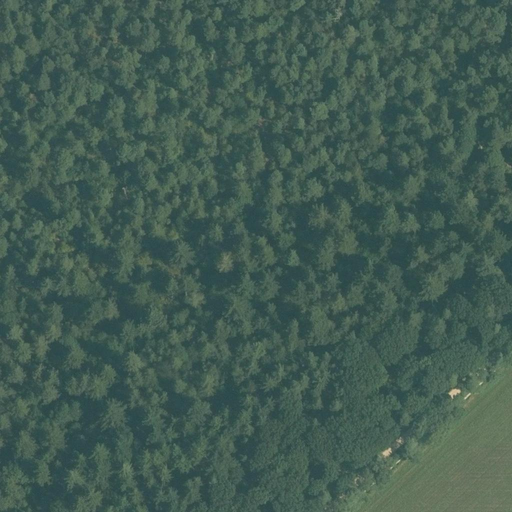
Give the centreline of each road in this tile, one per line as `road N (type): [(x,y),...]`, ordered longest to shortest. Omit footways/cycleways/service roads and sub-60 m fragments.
road 1 (track): [(511,274),(0,473)]
road 2 (track): [(484,132),(343,183),(0,282)]
road 3 (track): [(330,511),(511,341)]
road 4 (track): [(428,0),(427,31),(464,71),(511,188)]
road 5 (track): [(0,105),(104,0)]
